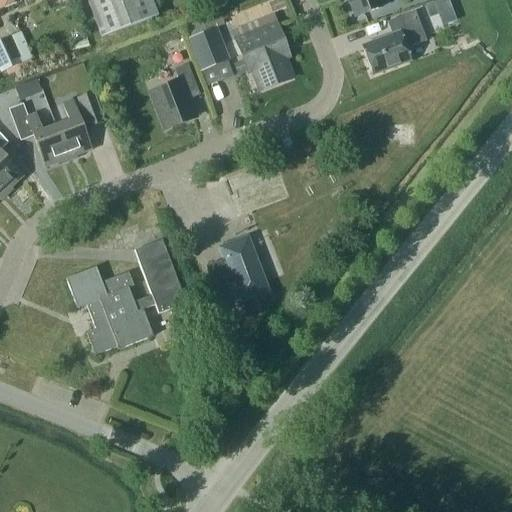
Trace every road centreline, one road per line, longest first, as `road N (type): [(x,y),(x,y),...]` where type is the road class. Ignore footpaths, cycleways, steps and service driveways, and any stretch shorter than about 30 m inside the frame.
road 1 (residential): [(0,288),(18,243),(46,216),(323,103),(332,71),(305,0)]
road 2 (tertiary): [(223,485),(511,129)]
road 3 (residential): [(223,485),(0,391)]
